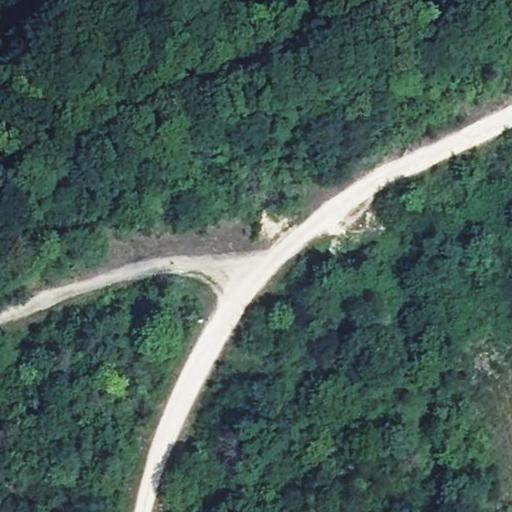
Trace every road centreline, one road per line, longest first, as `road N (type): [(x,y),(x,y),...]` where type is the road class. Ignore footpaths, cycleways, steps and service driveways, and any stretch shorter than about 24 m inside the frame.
road 1 (track): [(511,119),(382,179),(326,216),(242,292),(176,416),(144,511)]
road 2 (track): [(0,164),(442,0)]
road 3 (track): [(0,324),(58,303),(109,272),(191,278),(225,322)]
